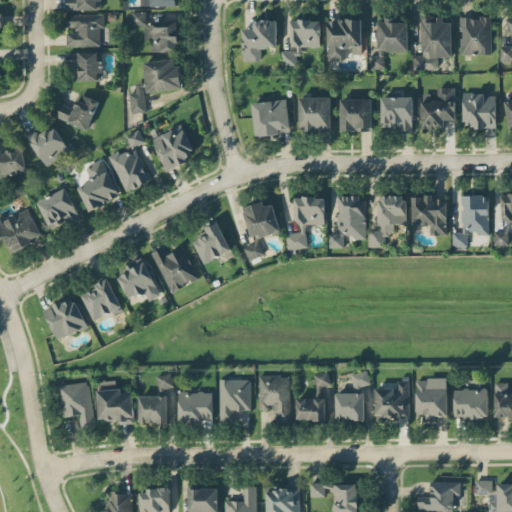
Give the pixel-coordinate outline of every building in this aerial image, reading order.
[(66,0),(66,9),(101,10),(101,0),(66,0)] [(151,51),(178,51),(177,21),(146,21),(146,11),(131,11),(132,26),(144,25),(145,39),(151,39),(151,51)] [(66,46),(100,45),(99,27),(104,26),(103,14),(66,14),(66,26),(75,26),(75,32),(66,32),(66,46)] [(511,44),(498,48),(502,61),(511,58),(511,14),(507,15),(511,32),(511,44)] [(443,16),(421,16),(422,55),(412,55),(412,70),(437,69),(437,56),(452,56),(451,22),(443,22),(443,16)] [(490,16),(460,16),(461,54),(491,54),(490,16)] [(242,28),(243,61),(261,61),(260,47),(277,47),(276,19),(253,20),(253,28),(242,28)] [(320,19),(290,20),(291,46),(321,46),(320,19)] [(327,19),(328,60),(348,59),(348,54),(361,53),(360,19),(327,19)] [(408,50),(407,22),(393,22),(392,19),(377,19),(378,54),(369,55),(370,68),(384,68),(384,51),(408,50)] [(281,50),(281,65),(296,64),(296,54),(301,54),(300,49),(281,50)] [(101,51),(67,52),(67,66),(79,66),(79,81),(102,80),(101,51)] [(144,61),(145,82),(135,83),(136,91),(129,92),(131,112),(145,111),(144,91),(182,88),(180,65),(174,65),(174,58),(144,61)] [(455,119),(454,87),(437,87),(437,100),(421,100),(421,128),(444,128),(444,120),(455,119)] [(98,100),(79,93),(74,108),(61,103),(56,117),(87,129),(98,100)] [(463,127),(495,127),(496,94),(464,93),(463,127)] [(330,97),(299,96),(298,130),(329,131),(330,97)] [(381,97),(381,125),(399,125),(399,131),(413,130),(412,96),(381,97)] [(340,99),(340,131),(372,130),(371,98),(340,99)] [(252,102),(255,135),(289,132),(287,99),(252,102)] [(45,166),(75,150),(69,141),(65,144),(54,124),(29,138),(45,166)] [(152,137),(166,169),(196,156),(182,125),(152,137)] [(109,157),(126,191),(151,179),(135,146),(145,141),(139,129),(125,135),(131,147),(109,157)] [(23,149),(5,151),(4,141),(0,141),(0,175),(25,173),(23,149)] [(91,179),(77,186),(89,211),(120,196),(101,159),(85,167),(91,179)] [(79,217),(65,188),(37,201),(51,230),(79,217)] [(494,245),(510,244),(509,220),(511,219),(511,193),(503,194),(503,230),(493,230),(494,245)] [(489,232),(488,194),(461,195),(462,231),(452,231),(453,248),(468,247),(467,233),(489,232)] [(406,224),(406,195),(378,196),(379,229),(368,229),(368,246),(385,246),(385,230),(394,229),(394,224),(406,224)] [(413,224),(430,224),(430,235),(447,234),(446,195),(412,196),(413,224)] [(306,249),(306,223),(325,223),(325,196),(296,196),(296,232),(287,232),(287,249),(306,249)] [(366,239),(366,196),(338,196),(338,232),(329,232),(329,247),(344,247),(344,234),(354,234),(355,239),(366,239)] [(243,206),(251,238),(280,231),(273,203),(264,205),(263,201),(243,206)] [(0,229),(10,252),(42,238),(29,208),(0,220),(0,229)] [(231,250),(218,221),(205,227),(208,234),(192,241),(203,263),(231,250)] [(249,260),(264,253),(258,241),(243,248),(249,260)] [(152,252),(170,291),(198,278),(183,246),(167,254),(163,247),(152,252)] [(118,277),(129,298),(144,291),(149,300),(161,294),(142,260),(126,268),(128,271),(118,277)] [(93,320),(112,311),(113,314),(122,310),(107,278),(95,284),(97,288),(81,295),(93,320)] [(43,310),(58,340),(87,326),(73,296),(43,310)] [(353,387),(370,384),(367,369),(350,373),(353,387)] [(331,383),(328,370),(313,373),(316,387),(331,383)] [(159,389),(173,386),(170,372),(156,375),(159,389)] [(290,419),(289,374),(258,375),(259,409),(275,409),(275,420),(290,419)] [(220,421),(233,421),(233,410),(251,409),(250,378),(219,379),(220,421)] [(447,378),(416,378),(416,416),(425,416),(425,418),(447,417),(447,378)] [(99,418),(119,418),(119,423),(134,422),(132,388),(115,389),(115,380),(97,381),(99,418)] [(375,388),(375,416),(409,416),(409,380),(397,381),(397,388),(375,388)] [(79,415),(80,428),(94,426),(89,381),(58,384),(62,417),(79,415)] [(511,388),(508,388),(507,381),(494,382),(495,416),(511,415),(511,388)] [(454,388),(454,416),(487,417),(488,388),(454,388)] [(179,420),(213,419),(212,391),(178,392),(179,420)] [(335,393),(336,419),(364,418),(363,392),(335,393)] [(139,422),(167,421),(167,395),(139,395),(139,422)] [(297,397),(296,419),(325,420),(325,397),(297,397)] [(489,511),(511,511),(511,483),(494,484),(494,479),(475,479),(475,494),(489,494),(489,511)] [(418,496),(417,510),(453,511),(454,494),(461,494),(461,481),(431,480),(431,496),(418,496)] [(310,495),(324,495),(324,482),(310,482),(310,495)] [(334,511),(357,511),(357,483),(334,484),(334,511)] [(255,511),(255,485),(241,486),(241,500),(225,500),(224,511),(255,511)] [(217,487),(189,488),(189,511),(205,511),(218,511),(217,487)] [(139,511),(168,511),(169,489),(140,488),(139,511)] [(266,511),(299,511),(299,488),(266,489),(266,511)] [(132,511),(132,492),(110,492),(110,510),(101,510),(101,511),(132,511)]
